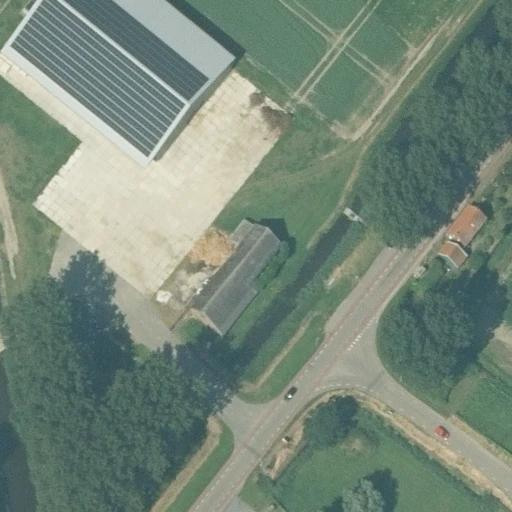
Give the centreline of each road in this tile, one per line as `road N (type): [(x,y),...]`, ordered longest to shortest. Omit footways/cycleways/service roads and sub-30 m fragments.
road 1 (secondary): [(331,352),(511,118)]
road 2 (tertiary): [(511,488),(331,352)]
road 3 (secondary): [(203,511),(331,352)]
